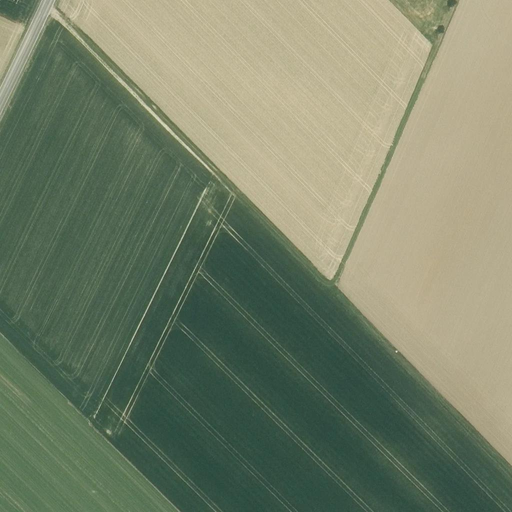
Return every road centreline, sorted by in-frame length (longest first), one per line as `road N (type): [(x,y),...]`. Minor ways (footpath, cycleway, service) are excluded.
road 1 (track): [(44,10),(511,478)]
road 2 (track): [(454,0),(330,293)]
